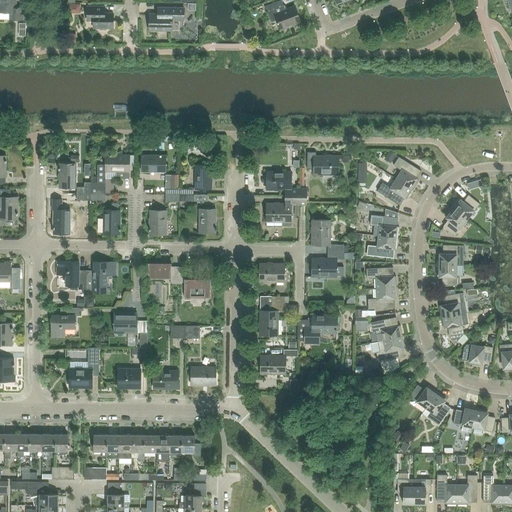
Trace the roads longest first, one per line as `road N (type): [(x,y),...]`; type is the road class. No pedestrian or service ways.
road 1 (residential): [(511,390),(465,383),(435,361),(422,332),(416,277),(421,218),(442,184),(468,170),(511,167)]
road 2 (residential): [(36,409),(235,410)]
road 3 (residential): [(36,409),(37,245)]
road 4 (residential): [(235,410),(237,251)]
road 5 (unclassified): [(341,511),(235,410)]
